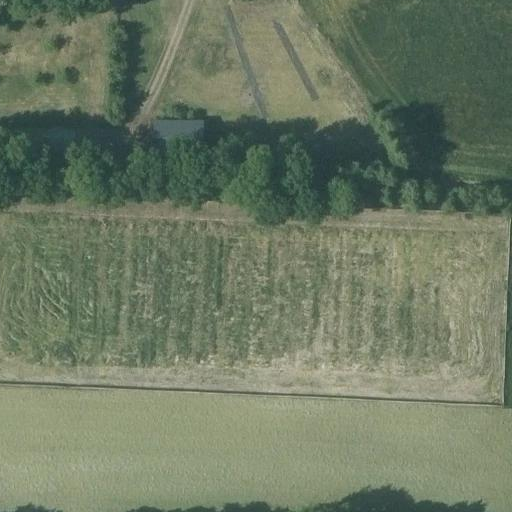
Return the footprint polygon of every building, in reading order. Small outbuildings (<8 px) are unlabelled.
[(8,210),(2,368),(18,369),(24,211),(8,210)] [(58,212),(52,370),(69,370),(74,213),(58,212)] [(31,213),(25,370),(42,371),(48,213),(31,213)] [(82,214),(76,372),(93,372),(99,215),(82,214)] [(105,215),(99,373),(115,373),(121,215),(105,215)] [(130,215),(124,373),(141,373),(147,216),(130,215)] [(155,215),(149,373),(166,373),(172,216),(155,215)] [(179,216),(174,374),(190,375),(196,217),(179,216)] [(204,217),(198,374),(215,375),(221,217),(204,217)] [(277,218),(271,376),(288,377),(293,219),(277,218)] [(228,219),(223,377),(239,377),(245,220),(228,219)] [(251,221),(245,379),(262,379),(267,222),(251,221)] [(300,221),(294,379),(310,380),(316,222),(300,221)] [(348,223),(342,381),(359,381),(365,224),(348,223)] [(372,224),(366,382),(382,383),(388,225),(372,224)] [(323,225),(318,382),(334,383),(340,225),(323,225)] [(395,226),(389,384),(406,385),(411,227),(395,226)] [(422,229),(417,386),(433,387),(439,229),(422,229)] [(448,232),(442,389),(458,390),(464,232),(448,232)] [(472,232),(466,390),(482,391),(488,233),(472,232)]
